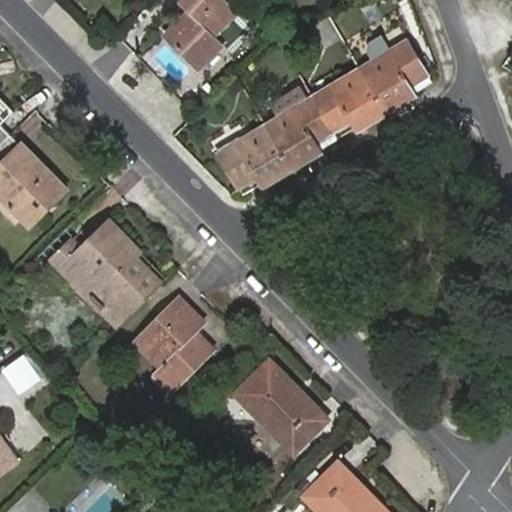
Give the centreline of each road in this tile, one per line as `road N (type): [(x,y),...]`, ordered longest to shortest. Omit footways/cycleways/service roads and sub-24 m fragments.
road 1 (residential): [(479,480),(230,232)]
road 2 (residential): [(230,232),(2,0)]
road 3 (residential): [(479,89),(230,232)]
